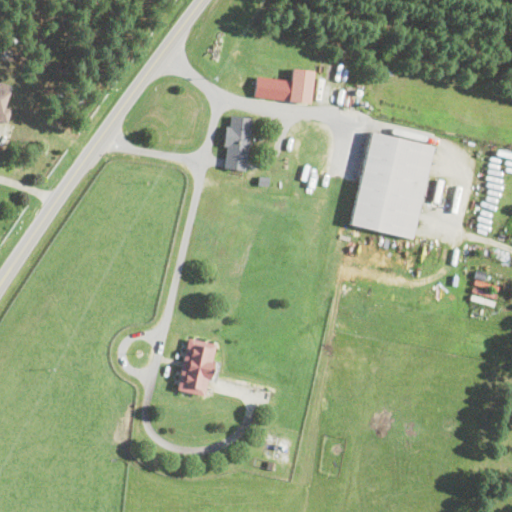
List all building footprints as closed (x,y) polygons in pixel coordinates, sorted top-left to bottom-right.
[(253,95),(309,102),(313,69),(292,67),(290,79),(256,75),(253,95)] [(9,83),(0,80),(0,121),(7,123),(12,106),(4,104),(9,83)] [(250,116),(227,114),(222,167),(245,169),(250,116)] [(411,236),(431,145),(368,132),(349,223),(411,236)] [(174,388),(203,396),(217,343),(188,336),(174,388)]
